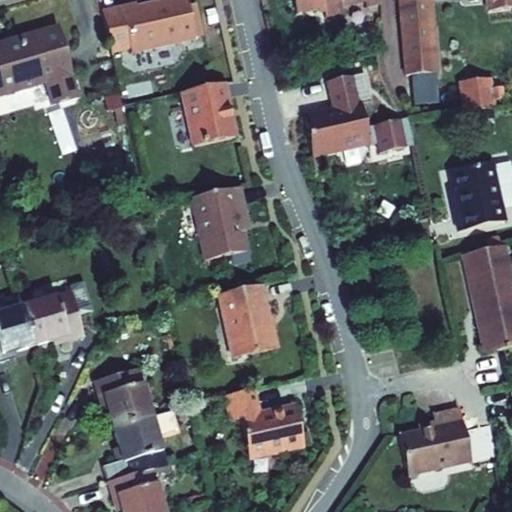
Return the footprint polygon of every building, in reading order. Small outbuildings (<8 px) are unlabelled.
[(130,47),(132,54),(196,38),(196,36),(188,6),(186,0),(169,0),(138,8),(136,1),(102,10),(112,51),(130,47)] [(318,14),(321,22),(340,16),(338,8),(363,1),(365,10),(379,7),(378,0),(295,0),(297,3),(304,9),(312,11),(313,16),(318,14)] [(399,0),(408,78),(437,75),(430,0),(399,0)] [(511,0),(484,0),(486,14),(511,9),(511,0)] [(196,4),(188,6),(196,36),(204,34),(196,4)] [(0,40),(0,89),(74,69),(62,23),(0,40)] [(357,67),(363,92),(375,89),(369,64),(357,67)] [(305,106),(316,151),(372,137),(373,140),(382,138),(384,148),(411,142),(403,113),(402,112),(368,118),(363,92),(357,67),(328,73),(334,99),(305,106)] [(182,86),(195,141),(239,130),(225,75),(182,86)] [(455,88),(464,114),(503,108),(498,89),(492,90),(489,82),(455,88)] [(412,112),(403,113),(411,142),(419,141),(412,112)] [(452,219),(456,233),(504,222),(501,207),(497,191),(511,187),(511,183),(508,164),(492,167),(491,165),(448,175),(453,195),(458,216),(452,219)] [(193,191),(209,254),(252,244),(245,216),(251,214),(242,179),(193,191)] [(511,187),(497,191),(501,207),(511,204),(511,187)] [(447,196),(452,219),(458,216),(453,195),(447,196)] [(468,245),(491,343),(511,337),(511,252),(508,236),(468,245)] [(221,289),(237,352),(282,341),(266,277),(221,289)] [(69,298),(21,313),(32,352),(58,344),(60,350),(83,343),(69,298)] [(0,319),(0,367),(7,366),(6,360),(32,352),(21,313),(0,319)] [(105,397),(113,424),(152,414),(137,361),(92,374),(99,399),(105,397)] [(241,415),(251,455),(307,442),(296,399),(262,408),(257,384),(228,391),(234,417),(241,415)] [(408,426),(419,466),(484,449),(470,397),(442,404),(443,410),(445,417),(431,420),(408,426)] [(106,478),(150,466),(165,462),(157,431),(176,425),(171,409),(152,414),(113,424),(120,448),(100,454),(106,478)] [(429,413),(431,420),(445,417),(443,410),(429,413)] [(118,499),(121,511),(163,511),(150,466),(106,478),(112,500),(118,499)]
